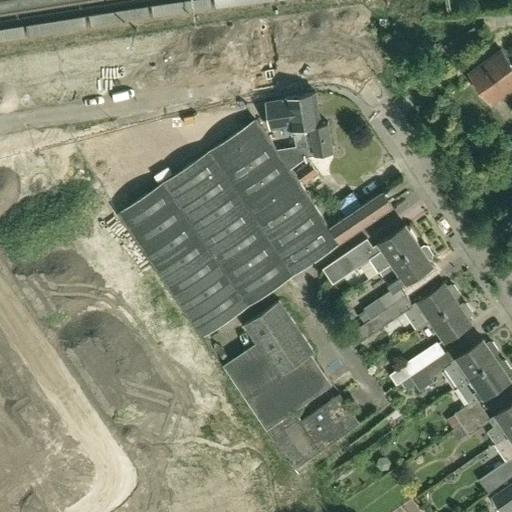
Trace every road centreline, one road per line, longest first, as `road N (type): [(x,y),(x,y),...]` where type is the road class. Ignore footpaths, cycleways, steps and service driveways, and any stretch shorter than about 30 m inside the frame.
road 1 (unknown): [(0,149),(301,78),(363,84)]
road 2 (unclassified): [(363,84),(511,297)]
